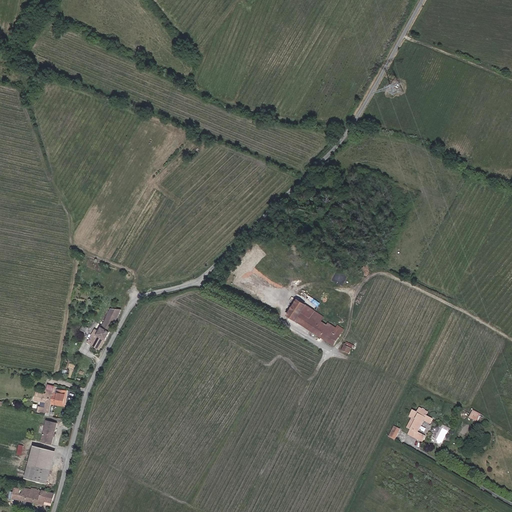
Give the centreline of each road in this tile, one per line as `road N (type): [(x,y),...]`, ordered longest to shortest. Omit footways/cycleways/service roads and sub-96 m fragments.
road 1 (unclassified): [(53,511),(87,390),(132,306),(207,273),(326,158),(360,112)]
road 2 (track): [(334,352),(353,290),(380,270),(511,339)]
road 3 (unclassified): [(423,0),(360,112)]
